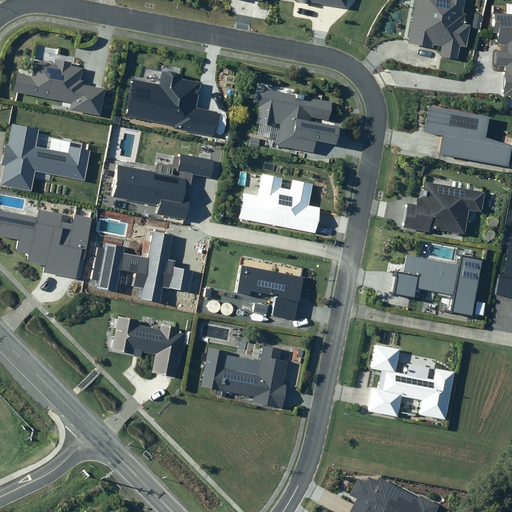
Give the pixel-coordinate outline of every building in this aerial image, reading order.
[(290,0),(294,1),(294,2),(294,3),(295,4),(296,5),(296,6),(297,6),(298,6),(298,7),(299,7),(300,8),(301,8),(302,8),(303,8),(304,8),(305,8),(306,8),(307,7),(308,7),(309,6),(310,6),(310,5),(311,4),(311,3),(343,9),(344,0),(290,0)] [(414,0),(407,43),(431,47),(432,44),(440,46),(438,55),(455,58),(458,44),(465,45),(469,24),(462,23),(464,12),(460,11),(462,0),(414,0)] [(502,96),(511,96),(511,3),(505,3),(505,14),(493,14),(492,24),(497,24),(495,65),(503,65),(502,96)] [(16,73),(13,92),(69,102),(68,109),(98,115),(103,87),(80,83),(83,67),(69,64),(70,60),(52,57),(51,62),(34,59),(31,76),(16,73)] [(331,101),(257,88),(254,105),(258,106),(253,136),(269,139),(272,123),(277,124),(274,144),(313,151),(315,140),(336,143),(339,124),(310,119),(312,109),(329,112),(331,101)] [(488,115),(427,105),(423,132),(440,135),(437,155),(504,165),(508,142),(484,138),(488,115)] [(413,203),(406,201),(401,227),(427,233),(428,228),(463,236),(469,210),(479,212),(483,191),(425,178),(420,199),(414,198),(413,203)] [(34,219),(0,212),(0,232),(3,233),(2,236),(11,238),(11,235),(17,236),(15,248),(28,250),(26,259),(45,263),(46,261),(51,262),(49,272),(73,277),(77,256),(81,257),(88,220),(74,217),(72,226),(58,223),(57,229),(33,224),(34,219)] [(458,265),(405,254),(401,272),(396,271),(391,293),(412,297),(414,287),(453,295),(450,310),(470,314),(481,259),(460,255),(458,265)] [(269,324),(286,327),(295,318),(303,275),(240,263),(234,293),(254,297),(255,292),(275,296),(269,324)] [(235,300),(208,298),(207,313),(234,315),(235,300)] [(281,348),(260,345),(257,374),(224,370),(226,350),(206,348),(201,388),(251,394),(250,402),(283,406),(286,382),(283,382),(285,360),(279,359),(281,348)] [(22,440),(1,459),(33,495),(54,476),(22,440)] [(416,500),(378,478),(351,482),(343,497),(355,503),(349,511),(435,511),(438,507),(418,497),(416,500)]
